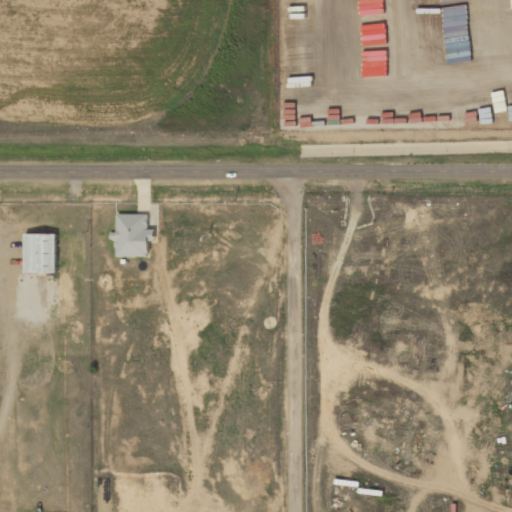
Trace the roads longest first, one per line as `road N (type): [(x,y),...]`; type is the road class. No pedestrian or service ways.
road 1 (residential): [(0,171),(511,170)]
road 2 (residential): [(291,172),(294,511)]
